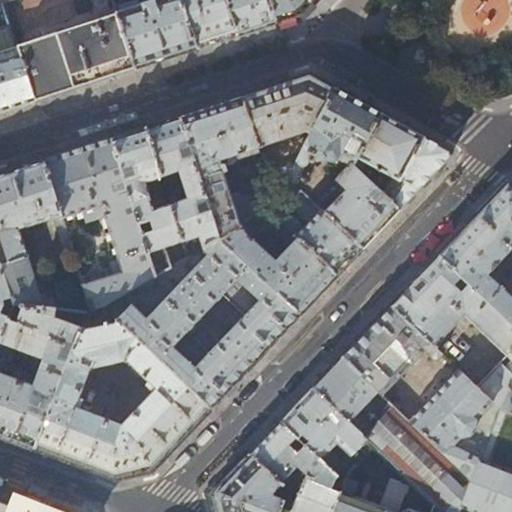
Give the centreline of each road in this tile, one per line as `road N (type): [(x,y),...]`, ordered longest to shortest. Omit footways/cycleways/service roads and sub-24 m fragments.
road 1 (residential): [(0,149),(313,50),(349,59),(499,146)]
road 2 (residential): [(148,511),(499,146)]
road 3 (residential): [(118,511),(0,466)]
